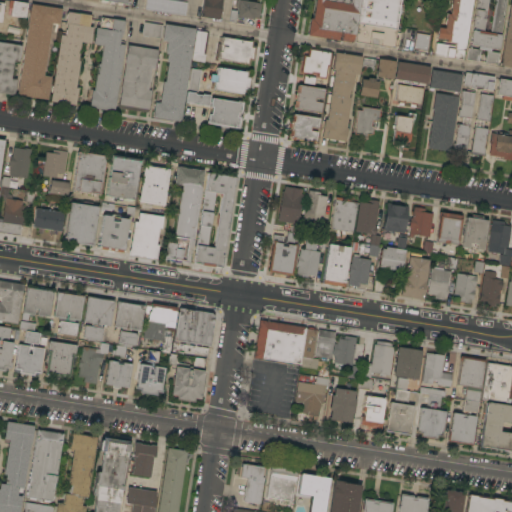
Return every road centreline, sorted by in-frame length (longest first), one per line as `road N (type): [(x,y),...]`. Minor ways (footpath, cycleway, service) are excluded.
road 1 (residential): [(288,0),(205,511)]
road 2 (residential): [(0,119),(511,200)]
road 3 (residential): [(511,479),(0,399)]
road 4 (secondary): [(0,258),(409,321)]
